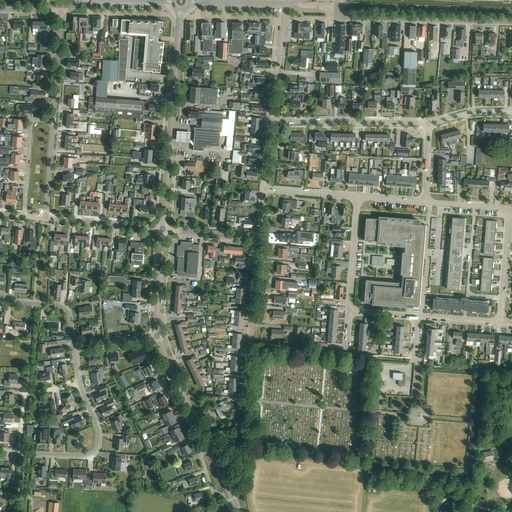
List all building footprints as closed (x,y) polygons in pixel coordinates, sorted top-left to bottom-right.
[(88,30),(89,23),(87,23),(88,18),(80,17),(79,23),(79,34),(78,33),(78,47),(84,47),(84,41),(85,41),(85,34),(88,34),(92,34),(92,31),(88,30)] [(93,18),(93,27),(93,31),(98,31),(99,31),(99,32),(98,42),(103,42),(104,38),(104,32),(100,32),(100,27),(101,27),(101,18),(93,18)] [(119,19),(112,19),(112,23),(111,23),(110,27),(112,27),(112,31),(118,31),(118,27),(119,19)] [(129,20),(122,19),(121,32),(150,35),(150,41),(147,40),(144,71),(155,72),(160,72),(161,65),(161,57),(162,57),(162,50),(163,50),(163,42),(158,41),(158,36),(161,36),(162,32),(162,31),(162,29),(161,29),(161,26),(162,26),(162,24),(163,24),(163,21),(152,21),(144,20),(144,21),(137,20),(129,20)] [(14,21),(13,28),(13,30),(17,30),(17,28),(23,28),(23,26),(24,26),(25,25),(25,23),(25,22),(23,22),(23,21),(14,21)] [(270,22),(262,22),(262,24),(260,24),(260,27),(258,44),(265,45),(265,41),(271,41),(272,27),(270,26),(270,22)] [(194,23),(186,23),(186,27),(185,40),(193,40),(193,46),(193,52),(197,53),(197,46),(197,36),(193,36),(194,23)] [(203,40),(203,41),(203,52),(212,52),(213,30),(211,30),(211,24),(210,23),(209,23),(203,23),(202,23),(201,24),(201,35),(201,40),(203,40)] [(225,23),(217,23),(217,29),(214,29),(214,38),(225,38),(225,23)] [(243,23),(232,23),(232,39),(231,39),(231,44),(227,44),(226,56),(231,56),(231,54),(242,54),(243,23)] [(258,44),(260,27),(260,24),(247,23),(247,31),(247,34),(248,35),(254,35),(253,44),(258,44)] [(295,32),(295,38),(302,38),(302,39),(309,40),(310,24),(301,24),(295,23),(295,32)] [(318,23),(317,34),(317,38),(324,39),(324,34),(325,24),(318,23)] [(332,29),(331,37),(336,37),(335,54),(343,54),(345,25),(337,24),(336,29),(332,29)] [(374,25),(374,35),(378,35),(378,39),(382,39),(382,49),(384,49),(384,52),(386,53),(386,49),(386,46),(387,35),(382,35),(383,25),(374,25)] [(390,30),(390,41),(399,42),(400,33),(399,33),(399,31),(400,31),(400,26),(393,25),(393,31),(392,30),(390,30)] [(408,26),(408,37),(416,37),(416,26),(408,26)] [(428,42),(437,42),(437,33),(435,33),(436,27),(429,27),(428,42)] [(449,32),(450,28),(443,27),(442,38),(450,39),(450,32),(449,32)] [(459,30),(458,41),(456,41),(455,46),(463,47),(463,41),(465,41),(466,36),(465,36),(465,30),(459,30)] [(475,33),(475,39),(474,39),(473,44),(481,44),(481,39),(482,39),(482,34),(475,33)] [(489,34),(488,42),(487,42),(487,46),(495,46),(496,40),(496,34),(489,34)] [(119,51),(128,52),(129,40),(119,39),(119,51)] [(92,58),(102,59),(102,55),(103,42),(98,42),(98,53),(92,53),(92,58)] [(218,58),(226,59),(226,56),(227,44),(219,43),(218,58)] [(399,47),(386,46),(386,54),(399,55),(399,47)] [(364,49),(363,63),(362,76),(363,76),(364,63),(368,63),(368,65),(372,65),(372,64),(373,50),(364,49)] [(404,52),(403,85),(401,85),(401,87),(409,87),(415,88),(416,68),(417,52),(413,52),(404,52)] [(300,57),(300,60),(293,59),(292,65),(300,65),(300,68),(308,68),(308,59),(312,59),(312,55),(306,54),(306,57),(300,57)] [(266,66),(266,61),(252,59),(252,60),(248,60),(247,67),(243,66),(242,71),(252,72),(253,67),(252,67),(252,65),(256,65),(266,66)] [(102,81),(108,81),(117,81),(118,61),(103,60),(102,81)] [(337,72),(338,63),(326,62),(325,71),(337,72)] [(203,64),(202,64),(202,69),(193,68),(192,73),(191,75),(192,75),(192,76),(193,76),(193,79),(197,79),(197,77),(204,77),(204,69),(211,70),(212,64),(203,63),(203,64)] [(319,83),(340,83),(340,73),(319,73),(319,83)] [(97,81),(96,97),(95,112),(114,113),(113,116),(129,118),(144,119),(149,119),(150,117),(145,116),(144,115),(141,114),(141,110),(142,103),(142,101),(107,98),(108,81),(102,81),(97,81)] [(464,82),(447,82),(447,89),(460,90),(460,92),(463,92),(463,90),(464,90),(464,82)] [(299,83),(299,86),(290,86),(290,93),(298,93),(298,91),(303,91),(304,88),(305,88),(305,93),(309,93),(310,84),(299,83)] [(139,84),(139,90),(138,95),(145,96),(145,95),(142,95),(140,93),(141,90),(150,91),(154,91),(154,92),(158,92),(158,91),(159,85),(151,84),(150,85),(139,84)] [(326,96),(325,99),(323,99),(322,108),(330,108),(330,97),(333,97),(333,86),(327,86),(327,96),(326,96)] [(216,104),(217,89),(201,88),(191,87),(190,100),(190,101),(190,103),(200,103),(216,104)] [(409,87),(401,87),(400,95),(409,95),(409,87)] [(25,97),(25,101),(33,101),(34,98),(35,98),(41,98),(41,97),(45,97),(46,93),(39,92),(39,91),(36,91),(30,91),(30,97),(25,97)] [(258,99),(258,96),(262,97),(263,91),(255,91),(255,93),(251,92),(250,95),(254,96),(254,98),(258,99)] [(374,93),(374,102),(368,101),(368,109),(376,109),(376,104),(380,104),(380,93),(377,93),(377,91),(374,91),(374,93)] [(74,95),(73,99),(69,99),(68,106),(74,107),(74,108),(78,108),(78,103),(84,104),(85,103),(89,103),(88,109),(89,109),(89,111),(93,112),(95,112),(96,97),(89,97),(89,101),(78,100),(79,95),(74,95)] [(414,98),(406,97),(405,97),(404,103),(406,103),(405,109),(413,110),(413,105),(414,105),(414,98)] [(294,98),(294,101),(290,101),(290,108),(299,108),(300,98),(294,98)] [(149,104),(142,103),(141,110),(157,112),(157,105),(149,104)] [(32,105),(29,104),(21,104),(20,113),(32,114),(33,111),(35,111),(35,110),(39,110),(39,106),(32,106),(32,105)] [(222,130),(223,112),(204,111),(204,112),(199,111),(199,112),(189,112),(188,118),(198,119),(198,117),(199,117),(199,120),(202,120),(201,130),(195,129),(193,150),(203,151),(204,148),(207,145),(219,146),(220,132),(220,130),(222,130)] [(235,111),(229,111),(226,147),(224,147),(223,150),(231,151),(235,111)] [(251,125),(260,126),(260,119),(252,118),(247,117),(247,120),(252,120),(251,125)] [(156,125),(149,124),(149,123),(144,123),(143,131),(148,131),(155,132),(156,125)] [(251,125),(247,124),(247,127),(251,127),(251,132),(259,133),(260,126),(251,125)] [(502,132),(501,132),(500,137),(503,137),(503,132),(508,132),(508,125),(502,124),(502,132)] [(88,125),(88,133),(97,134),(97,130),(94,130),(94,126),(88,125)] [(454,139),(454,140),(455,144),(457,143),(456,139),(461,138),(459,130),(452,132),(454,139)] [(191,133),(176,132),(176,141),(190,142),(191,133)] [(452,132),(446,134),(448,141),(447,141),(449,146),(451,145),(450,141),(454,140),(454,139),(452,132)] [(302,143),(306,143),(306,137),(303,137),(303,133),(290,133),(290,141),(302,141),(302,143)] [(323,134),(315,133),(314,143),(318,143),(318,148),(326,148),(326,144),(326,139),(323,139),(323,134)] [(413,137),(409,136),(410,135),(403,134),(402,147),(410,147),(410,142),(412,143),(413,137)] [(383,135),(383,141),(386,141),(386,144),(387,144),(387,148),(389,148),(389,150),(391,150),(391,152),(395,152),(395,144),(389,144),(389,135),(383,135)] [(5,141),(8,141),(7,147),(1,146),(1,150),(13,150),(13,146),(21,147),(21,142),(13,142),(5,141)] [(294,156),(299,156),(299,152),(295,152),(295,151),(289,151),(288,159),(293,160),(294,160),(294,156)] [(331,162),(335,163),(336,155),(328,154),(328,161),(332,162),(331,162)] [(132,155),(132,159),(139,160),(139,158),(141,158),(144,158),(143,163),(152,163),(152,157),(132,155)] [(20,164),(20,159),(5,158),(0,157),(0,166),(2,166),(3,167),(4,163),(11,164),(11,163),(20,164)] [(438,159),(438,166),(446,166),(446,167),(448,167),(450,167),(450,163),(446,163),(446,159),(438,159)] [(185,163),(184,168),(187,169),(187,170),(195,170),(195,163),(188,162),(188,163),(185,163)] [(257,172),(247,171),(246,171),(245,170),(246,166),(244,166),(239,165),(238,177),(242,177),(242,178),(251,180),(252,179),(256,180),(257,172)] [(446,166),(438,166),(438,172),(446,172),(446,174),(449,174),(450,171),(448,171),(448,167),(446,167),(446,166)] [(335,169),(335,175),(331,174),(330,182),(341,183),(342,169),(335,169)] [(287,178),(298,179),(299,171),(295,170),(295,172),(288,171),(287,178)] [(498,170),(498,176),(497,176),(497,181),(501,182),(501,177),(503,177),(503,174),(506,174),(507,171),(498,170)] [(438,172),(438,178),(446,178),(445,180),(449,180),(449,178),(446,177),(446,174),(446,172),(438,172)] [(142,184),(142,181),(144,181),(144,182),(150,182),(151,182),(151,179),(150,179),(151,174),(144,174),(144,176),(138,176),(137,180),(136,180),(135,184),(142,184)] [(469,188),(470,180),(471,180),(472,176),(468,176),(468,180),(464,179),(463,187),(469,188)] [(475,180),(471,180),(470,180),(469,188),(476,188),(476,180),(478,181),(478,177),(476,177),(475,180)] [(476,180),(476,188),(482,189),(482,181),(484,181),(484,177),(482,177),(482,181),(478,181),(476,180)] [(482,181),(482,189),(488,189),(489,182),(490,182),(490,178),(486,177),(486,181),(484,181),(482,181)] [(446,178),(438,178),(437,184),(439,184),(439,188),(445,188),(445,189),(449,189),(449,180),(445,180),(446,178)] [(508,183),(501,182),(500,182),(500,188),(504,188),(504,191),(510,191),(511,183),(511,179),(509,179),(508,183)] [(189,184),(194,185),(194,181),(189,181),(183,180),(183,189),(189,189),(189,184)] [(12,191),(12,189),(12,190),(7,190),(7,184),(3,184),(2,190),(7,191),(7,194),(6,202),(11,203),(12,191)] [(67,192),(67,195),(63,194),(62,205),(69,206),(70,195),(69,195),(69,192),(73,193),(73,189),(67,189),(67,192)] [(242,203),(248,204),(248,202),(254,203),(254,198),(251,198),(252,191),(243,190),(243,196),(242,196),(242,203)] [(93,202),(92,209),(98,210),(99,203),(100,203),(100,199),(97,198),(96,202),(93,202)] [(182,198),(181,204),(181,210),(185,210),(185,216),(194,217),(195,199),(182,198)] [(125,205),(122,205),(121,212),(127,212),(128,205),(129,205),(129,202),(128,201),(129,199),(126,199),(125,205)] [(140,205),(139,211),(140,211),(140,213),(143,213),(143,212),(147,212),(148,206),(145,206),(146,200),(134,199),(133,205),(140,205)] [(298,201),(289,200),(289,203),(283,203),(283,211),(288,211),(289,209),(297,210),(298,201)] [(337,219),(337,213),(334,212),(335,206),(329,205),(328,215),(332,215),(331,221),(332,221),(332,224),(336,224),(336,220),(337,220),(337,219)] [(340,213),(337,213),(337,219),(337,220),(337,226),(339,226),(339,220),(342,221),(342,216),(346,216),(347,207),(341,206),(340,213)] [(222,221),(223,215),(224,215),(225,209),(217,208),(216,217),(217,217),(216,220),(222,221)] [(282,218),(281,225),(288,225),(291,226),(292,220),(300,221),(303,221),(306,221),(306,218),(304,217),(301,217),(292,216),(292,219),(289,218),(286,218),(282,218)] [(239,219),(238,224),(242,224),(244,224),(244,227),(252,228),(252,220),(244,220),(244,218),(239,217),(239,219)] [(383,220),(366,218),(364,240),(381,242),(381,244),(405,246),(405,252),(402,252),(400,274),(403,274),(402,283),(365,280),(364,303),(411,307),(411,304),(419,305),(425,225),(418,224),(418,220),(383,218),(383,220)] [(451,229),(464,230),(464,219),(452,218),(451,229)] [(486,220),(485,232),(486,232),(496,233),(497,233),(498,229),(496,229),(497,221),(486,220)] [(338,226),(332,226),(328,226),(328,231),(335,232),(335,235),(344,236),(345,230),(338,230),(338,226)] [(10,234),(9,234),(9,228),(2,228),(1,233),(5,234),(4,241),(9,242),(10,234)] [(451,229),(450,239),(463,240),(464,230),(451,229)] [(28,230),(27,237),(24,237),(24,241),(31,241),(30,249),(35,249),(36,242),(32,241),(32,238),(33,238),(34,231),(28,230)] [(280,241),(290,242),(290,243),(291,243),(291,242),(296,242),(296,239),(301,240),(312,241),(312,239),(313,239),(313,238),(312,238),(313,233),(296,231),(297,231),(297,235),(296,234),(290,234),(290,233),(290,234),(289,234),(288,233),(287,233),(287,234),(281,233),(280,233),(280,241)] [(486,232),(485,243),(495,244),(496,244),(497,240),(495,240),(496,233),(486,232)] [(55,234),(54,244),(51,243),(50,251),(54,251),(54,245),(57,245),(57,243),(60,244),(61,234),(55,234)] [(61,234),(60,244),(61,240),(63,240),(63,246),(66,246),(70,247),(70,244),(67,243),(68,235),(61,234)] [(450,239),(450,246),(462,247),(463,240),(450,239)] [(126,240),(118,240),(117,250),(114,250),(113,260),(119,260),(119,252),(125,252),(126,240)] [(333,257),(342,257),(343,246),(337,245),(337,241),(331,241),(331,245),(334,245),(333,257)] [(130,242),(130,248),(135,248),(134,254),(132,253),(131,265),(142,266),(143,261),(143,254),(144,243),(130,242)] [(186,277),(197,278),(199,245),(193,245),(194,242),(181,242),(181,245),(177,245),(176,258),(178,258),(177,272),(178,272),(177,276),(186,276),(186,277)] [(485,243),(484,255),(495,255),(496,251),(494,251),(495,244),(485,243)] [(220,249),(215,249),(216,246),(208,246),(208,255),(209,256),(211,256),(211,259),(214,260),(214,261),(214,262),(216,262),(217,261),(218,255),(220,255),(220,249)] [(224,246),(223,253),(242,254),(242,249),(230,248),(230,247),(224,246)] [(287,253),(293,254),(297,254),(297,251),(298,251),(299,247),(290,246),(290,249),(283,249),(279,248),(278,253),(287,253)] [(449,256),(449,257),(461,258),(463,258),(464,248),(462,247),(450,246),(449,250),(447,250),(447,256),(449,256)] [(371,266),(382,266),(383,257),(372,256),(371,266)] [(449,257),(448,265),(460,266),(461,258),(449,257)] [(483,257),(483,269),(493,270),(493,262),(495,262),(495,258),(483,257)] [(243,262),(244,259),(235,258),(235,265),(239,265),(239,267),(248,268),(249,263),(243,262)] [(332,268),(331,278),(339,278),(340,271),(341,271),(341,266),(334,266),(335,262),(328,261),(327,268),(332,268)] [(448,265),(448,273),(460,274),(460,266),(448,265)] [(483,269),(482,280),(492,281),(492,274),(494,274),(494,270),(493,270),(483,269)] [(237,280),(247,281),(248,274),(242,273),(242,272),(238,272),(237,280)] [(459,282),(460,274),(448,273),(447,281),(459,282)] [(109,276),(109,283),(124,285),(125,279),(125,277),(109,276)] [(91,287),(89,287),(89,281),(81,280),(80,282),(78,281),(79,279),(73,278),(72,285),(78,286),(78,285),(80,286),(80,292),(88,293),(91,293),(92,292),(92,288),(91,287)] [(125,279),(124,285),(128,284),(133,286),(133,289),(141,289),(141,281),(133,280),(133,281),(127,280),(126,279),(125,279)] [(15,292),(26,293),(27,284),(16,283),(16,281),(11,280),(10,287),(15,287),(15,292)] [(492,281),(482,280),(481,292),(491,292),(491,285),(493,285),(493,281),(492,281)] [(447,281),(446,289),(459,290),(459,282),(447,281)] [(61,282),(61,285),(54,284),(53,296),(61,297),(61,290),(65,290),(66,282),(61,282)] [(186,293),(186,292),(182,292),(182,288),(186,288),(186,285),(182,285),(182,286),(176,285),(176,292),(186,293)] [(284,286),(276,285),(275,289),(288,291),(288,294),(304,296),(304,292),(302,292),(297,291),(297,287),(291,287),(287,286),(284,286)] [(342,299),(343,288),(338,287),(338,285),(332,285),(332,289),(335,289),(335,299),(342,299)] [(236,296),(245,296),(245,289),(237,288),(232,288),(232,290),(236,291),(236,296)] [(133,289),(132,294),(123,293),(123,302),(130,302),(130,297),(132,298),(132,297),(140,297),(141,289),(133,289)] [(321,295),(321,296),(317,296),(317,302),(323,302),(323,303),(325,303),(325,302),(333,303),(333,296),(321,295)] [(286,305),(285,305),(286,297),(274,296),(274,304),(278,304),(278,307),(285,308),(286,305)] [(433,298),(432,309),(436,309),(436,308),(443,309),(449,310),(449,309),(457,310),(457,311),(460,311),(460,309),(467,310),(466,312),(470,312),(470,311),(477,312),(484,313),(484,312),(488,313),(488,303),(486,303),(486,305),(484,304),(484,303),(478,302),(478,304),(476,304),(476,302),(472,302),(472,303),(471,303),(471,302),(468,301),(468,298),(461,297),(461,301),(457,300),(457,302),(456,302),(456,300),(452,300),(452,302),(450,301),(450,300),(444,299),(443,301),(442,301),(442,299),(438,299),(438,300),(436,300),(436,299),(433,298)] [(137,306),(125,305),(125,309),(128,309),(127,322),(138,323),(139,313),(136,313),(136,310),(137,310),(137,306)] [(92,315),(91,306),(85,306),(85,307),(79,308),(80,316),(92,315)] [(297,309),(286,308),(286,312),(273,311),(273,318),(283,319),(283,314),(288,315),(288,312),(297,313),(297,309)] [(234,318),(243,319),(243,312),(235,311),(230,310),(230,313),(235,313),(234,318)] [(99,326),(98,321),(89,322),(89,326),(81,327),(82,334),(89,333),(89,334),(93,333),(92,327),(99,326)] [(183,331),(183,329),(182,325),(186,324),(185,321),(180,322),(181,324),(175,325),(177,332),(183,331)] [(19,330),(25,330),(25,323),(13,322),(13,327),(8,327),(8,326),(3,325),(3,332),(7,333),(8,329),(13,329),(13,330),(19,331),(19,330)] [(62,339),(62,337),(64,338),(64,334),(57,333),(58,324),(52,324),(52,325),(48,324),(47,330),(52,330),(51,337),(56,338),(56,337),(57,340),(62,339)] [(427,329),(427,335),(434,336),(435,336),(435,333),(435,332),(442,333),(442,331),(444,332),(445,327),(440,326),(440,330),(427,329)] [(183,331),(177,332),(179,339),(185,337),(184,336),(183,332),(187,331),(187,328),(183,329),(183,331)] [(271,337),(282,338),(283,330),(272,329),(271,337)] [(462,332),(453,332),(453,338),(457,338),(456,341),(455,341),(455,345),(462,346),(462,342),(461,341),(461,338),(462,332)] [(232,341),(241,341),(242,334),(233,333),(229,333),(228,335),(233,336),(232,341)] [(185,337),(179,339),(180,345),(186,344),(186,343),(185,339),(189,338),(188,335),(184,336),(185,337)] [(493,347),(494,335),(487,335),(487,342),(486,347),(493,347)] [(186,344),(180,345),(182,352),(184,351),(188,350),(187,345),(191,344),(190,342),(186,343),(186,344)] [(64,356),(63,348),(50,350),(51,358),(64,356)] [(433,349),(426,348),(425,355),(429,355),(428,359),(435,359),(435,355),(433,355),(433,352),(436,353),(436,352),(441,352),(441,349),(433,349)] [(133,364),(146,358),(142,350),(137,352),(137,353),(135,354),(134,353),(129,356),(133,364)] [(117,353),(109,354),(110,361),(118,360),(117,353)] [(104,361),(103,355),(100,355),(95,355),(95,356),(88,357),(89,364),(98,363),(98,362),(104,361)] [(231,363),(239,364),(240,356),(231,356),(231,355),(227,355),(227,358),(231,358),(231,363)] [(195,365),(195,364),(193,360),(197,358),(195,356),(191,357),(192,359),(186,361),(190,368),(195,365)] [(61,361),(56,362),(55,360),(51,361),(52,366),(56,366),(56,368),(59,368),(60,375),(67,374),(66,364),(62,365),(61,361)] [(195,365),(190,368),(193,374),(198,371),(198,370),(196,366),(200,365),(198,362),(195,364),(195,365)] [(239,364),(231,363),(230,368),(226,367),(226,370),(230,371),(230,370),(239,371),(239,364)] [(153,372),(150,365),(144,368),(145,369),(142,370),(145,376),(147,375),(148,375),(153,372)] [(53,373),(52,367),(46,368),(47,372),(39,374),(40,381),(46,380),(50,380),(49,374),(53,373)] [(103,373),(103,368),(94,369),(95,373),(91,373),(91,377),(92,377),(93,384),(103,383),(101,373),(103,373)] [(198,371),(193,374),(195,380),(201,377),(200,376),(199,373),(202,371),(201,368),(198,370),(198,371)] [(225,377),(225,378),(223,378),(223,374),(214,373),(214,374),(213,374),(213,378),(215,379),(214,385),(218,385),(218,379),(223,380),(225,380),(229,380),(229,385),(237,386),(238,379),(230,378),(225,377)] [(405,376),(402,376),(402,373),(393,373),(393,379),(399,380),(398,386),(404,386),(405,376)] [(10,383),(17,384),(18,375),(10,374),(9,381),(4,380),(4,386),(10,386),(10,383)] [(201,377),(195,380),(198,386),(204,383),(202,379),(205,377),(204,374),(200,376),(201,377)] [(117,378),(122,389),(128,386),(127,382),(124,383),(120,376),(117,378)] [(160,387),(157,380),(150,383),(147,384),(149,389),(152,387),(154,390),(160,387)] [(134,386),(137,391),(146,387),(144,382),(134,386)] [(108,389),(106,385),(98,388),(100,392),(94,394),(98,402),(108,397),(105,390),(108,389)] [(0,390),(0,395),(5,396),(4,402),(13,402),(14,394),(9,394),(9,391),(0,390)] [(62,414),(62,415),(67,413),(65,410),(75,405),(71,395),(63,399),(66,406),(64,407),(59,409),(61,414),(62,414)] [(153,400),(156,399),(154,395),(149,398),(149,399),(144,401),(148,409),(153,407),(151,401),(153,400)] [(160,397),(156,399),(153,400),(155,405),(157,404),(159,408),(168,404),(164,396),(160,397)] [(56,415),(54,400),(46,402),(47,405),(39,406),(40,412),(41,412),(41,415),(48,413),(53,413),(55,422),(61,422),(60,419),(59,414),(56,415)] [(113,407),(112,408),(111,406),(115,404),(113,400),(106,402),(108,406),(101,409),(104,417),(114,413),(113,410),(114,409),(113,407)] [(216,408),(220,417),(226,414),(225,414),(228,413),(222,402),(220,403),(221,406),(216,408)] [(161,423),(174,416),(171,411),(162,415),(164,418),(160,420),(161,423)] [(5,422),(12,422),(13,413),(5,413),(4,419),(0,419),(0,424),(5,425),(5,422)] [(123,420),(121,414),(115,417),(117,420),(111,422),(115,431),(122,429),(119,422),(123,420)] [(63,418),(63,417),(60,419),(61,422),(61,423),(62,422),(65,428),(69,426),(68,424),(70,423),(73,428),(84,423),(81,416),(74,419),(73,415),(65,418),(65,417),(63,418)] [(174,416),(161,423),(162,425),(166,423),(168,426),(176,422),(174,416)] [(9,433),(9,430),(4,430),(4,428),(0,427),(0,440),(8,441),(9,433)] [(172,434),(169,436),(168,434),(163,436),(165,440),(182,433),(179,427),(170,431),(172,434)] [(37,430),(37,435),(36,435),(35,436),(34,439),(35,440),(37,440),(37,444),(43,444),(44,440),(47,441),(47,429),(40,429),(40,431),(37,430)] [(61,430),(54,430),(51,429),(51,437),(54,437),(53,444),(60,444),(61,430)] [(182,433),(165,440),(166,443),(174,439),(175,442),(184,438),(182,433)] [(130,440),(129,440),(129,435),(124,435),(123,439),(115,438),(115,443),(115,449),(123,450),(123,442),(129,442),(135,443),(136,437),(131,436),(130,440)] [(160,450),(161,453),(172,448),(170,444),(160,449),(160,450)] [(178,446),(167,451),(168,455),(178,450),(181,457),(191,452),(191,451),(190,448),(189,449),(187,445),(181,447),(181,448),(180,448),(178,446)] [(125,463),(121,463),(121,459),(125,459),(126,457),(126,454),(117,453),(117,457),(112,457),(111,462),(112,463),(111,469),(121,470),(120,471),(125,471),(125,463)] [(193,468),(191,461),(184,464),(182,465),(181,462),(176,464),(177,467),(180,466),(181,470),(185,468),(186,470),(193,468)] [(44,479),(49,479),(50,472),(46,472),(46,466),(39,466),(38,476),(44,477),(44,479)] [(11,468),(5,467),(4,476),(8,477),(7,483),(13,483),(14,473),(11,473),(11,468)] [(66,477),(66,470),(56,469),(55,474),(51,474),(51,480),(58,480),(58,477),(66,477)] [(89,485),(90,477),(86,476),(86,469),(81,469),(81,470),(73,469),(73,479),(83,479),(83,484),(89,485)] [(93,477),(90,477),(89,485),(96,485),(96,483),(106,483),(106,473),(93,473),(93,477)] [(199,483),(196,477),(189,479),(186,480),(187,485),(190,484),(191,486),(199,483)] [(201,492),(192,495),(191,491),(185,493),(186,497),(187,497),(190,503),(196,501),(204,498),(201,492)]
